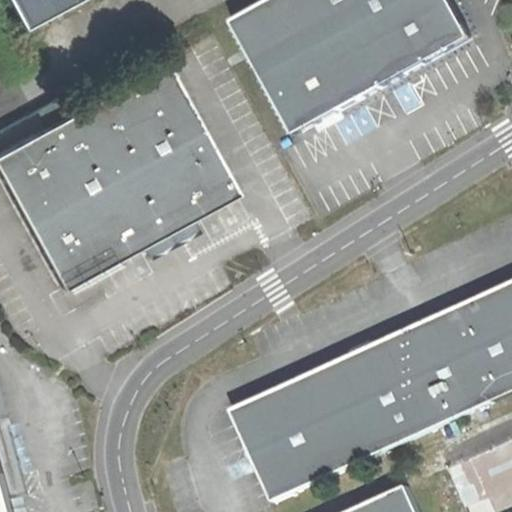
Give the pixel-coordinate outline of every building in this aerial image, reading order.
[(79,0),(8,0),(24,29),(28,28),(79,0)] [(384,83),(470,37),(449,0),(267,0),(234,18),(295,131),(384,83)] [(163,63),(74,112),(0,151),(0,178),(61,290),(83,278),(144,245),(235,195),(163,63)] [(0,151),(74,112),(65,97),(0,132),(0,151)] [(275,503),(511,394),(511,286),(430,324),(234,413),(275,503)] [(511,511),(511,440),(446,471),(464,511),(511,511)] [(11,511),(0,471),(0,511),(11,511)] [(420,511),(408,485),(350,511),(420,511)]
